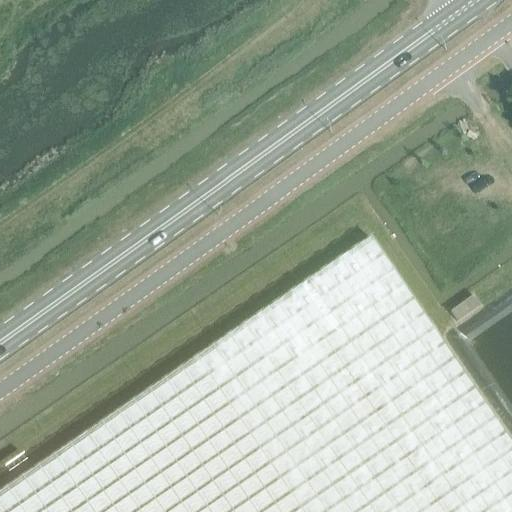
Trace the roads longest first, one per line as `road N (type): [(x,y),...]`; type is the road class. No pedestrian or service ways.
road 1 (unclassified): [(0,389),(511,28)]
road 2 (primary): [(0,342),(477,0)]
